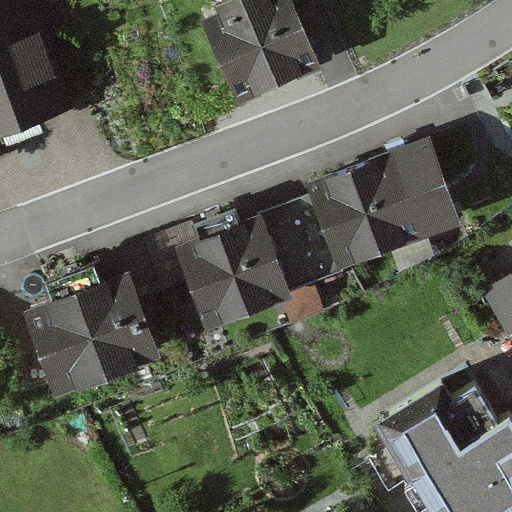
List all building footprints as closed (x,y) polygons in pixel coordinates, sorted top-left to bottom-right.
[(0,127),(68,106),(33,0),(3,0),(0,1),(0,127)] [(313,54),(295,0),(222,0),(247,75),(313,54)] [(425,234),(395,160),(178,247),(209,322),(425,234)] [(156,352),(126,272),(31,308),(61,388),(156,352)] [(473,392),(405,432),(452,511),(511,511),(511,414),(494,426),(473,392)]
